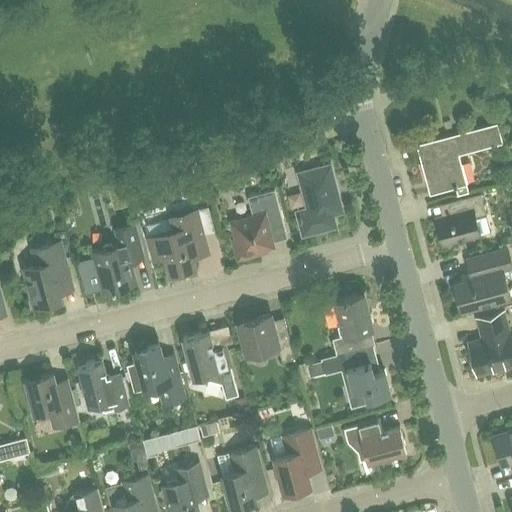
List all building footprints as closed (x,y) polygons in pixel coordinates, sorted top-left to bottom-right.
[(498,121),(416,143),(430,193),(467,183),(459,153),(503,141),(498,121)] [(303,130),(289,134),(293,149),(307,146),(303,130)] [(299,172),(304,191),(308,207),(297,210),(303,234),(336,225),(333,213),(343,210),(330,163),(299,172)] [(253,214),(231,220),(240,255),(244,253),(245,256),(257,253),(257,250),(275,245),(269,223),(283,219),(275,188),(248,195),(253,214)] [(460,210),(436,217),(443,243),(480,233),(476,216),(487,213),(481,192),(457,199),(460,210)] [(193,255),(209,251),(204,233),(214,231),(207,206),(171,216),(175,229),(148,236),(154,258),(166,255),(170,273),(172,272),(172,271),(193,266),(194,267),(196,266),(193,255)] [(94,258),(79,263),(87,291),(102,286),(103,291),(124,285),(123,281),(135,277),(129,253),(142,250),(135,222),(115,227),(119,243),(92,250),(94,258)] [(73,287),(64,249),(70,248),(65,228),(52,231),(55,241),(35,247),(33,250),(36,263),(24,266),(28,281),(25,286),(30,289),(34,305),(62,298),(60,290),(73,287)] [(471,277),(454,282),(461,309),(511,296),(503,269),(511,266),(511,264),(508,247),(466,258),(471,277)] [(373,344),(376,344),(372,328),(374,327),(364,290),(335,298),(344,334),(332,337),(337,353),(373,344)] [(484,338),(469,342),(478,372),(511,362),(511,330),(509,331),(503,310),(478,317),(484,338)] [(268,349),(268,348),(279,345),(283,360),(295,357),(289,332),(276,336),(271,313),(239,321),(247,353),(248,353),(249,354),(249,356),(250,357),(251,359),(253,360),(254,361),(256,361),(257,362),(259,362),(261,361),(262,361),(264,360),(265,359),(266,358),(267,356),(268,355),(268,353),(268,352),(268,350),(268,349)] [(239,394),(235,379),(225,343),(213,346),(209,342),(212,339),(210,334),(202,331),(184,336),(190,361),(192,368),(194,376),(197,375),(198,381),(208,379),(222,383),(226,397),(239,394)] [(132,383),(143,380),(145,388),(159,384),(164,402),(185,396),(174,353),(162,356),(159,343),(135,349),(138,361),(127,364),(132,383)] [(337,353),(321,357),(325,373),(347,367),(354,391),(371,386),(374,397),(391,392),(385,368),(373,372),(371,362),(378,360),(373,344),(337,353)] [(95,360),(78,364),(87,398),(105,409),(129,403),(122,375),(112,378),(107,374),(105,365),(95,360)] [(190,361),(183,362),(185,370),(192,368),(190,361)] [(53,371),(26,378),(35,412),(49,408),(53,426),(80,419),(73,393),(60,397),(53,371)] [(380,418),(344,427),(348,441),(358,451),(360,460),(367,458),(368,461),(407,450),(400,425),(383,429),(380,418)] [(203,436),(219,432),(217,421),(200,425),(203,436)] [(171,431),(174,444),(200,437),(197,424),(171,431)] [(310,428),(284,434),(289,451),(275,455),(285,491),(287,491),(289,493),(292,494),(295,494),(298,491),(298,488),(310,485),(307,471),(320,467),(310,428)] [(502,462),(511,459),(511,428),(496,433),(500,447),(498,448),(502,462)] [(26,436),(0,443),(0,458),(30,451),(26,436)] [(136,458),(139,470),(151,467),(143,439),(129,443),(133,458),(136,458)] [(235,469),(223,472),(232,506),(257,499),(255,493),(268,490),(256,444),(231,451),(235,469)] [(198,511),(195,496),(207,493),(199,461),(178,467),(181,479),(164,483),(172,511),(198,511)] [(110,503),(115,502),(117,511),(158,511),(148,473),(122,480),(123,481),(106,486),(110,503)] [(104,511),(98,487),(73,493),(71,494),(64,508),(64,511),(104,511)]
